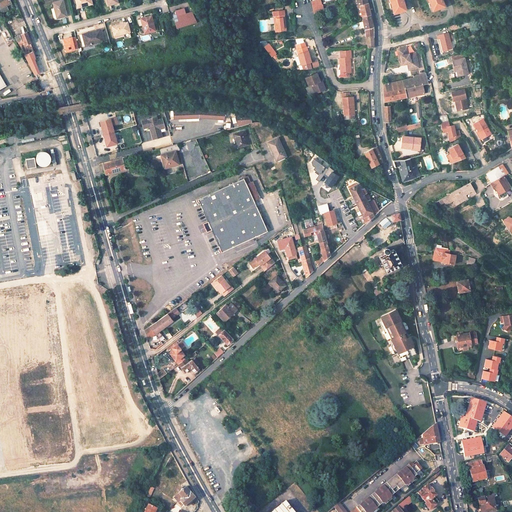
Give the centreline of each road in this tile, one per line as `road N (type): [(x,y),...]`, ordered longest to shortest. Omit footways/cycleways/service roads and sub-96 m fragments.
road 1 (primary): [(38,34),(69,105),(162,412)]
road 2 (residential): [(402,206),(384,211),(162,412)]
road 3 (residential): [(371,0),(378,123),(399,196)]
road 4 (residential): [(402,206),(437,384)]
road 5 (residential): [(437,384),(459,511)]
road 6 (residential): [(38,34),(159,4)]
road 7 (unclassified): [(399,196),(432,176),(472,175),(511,152)]
